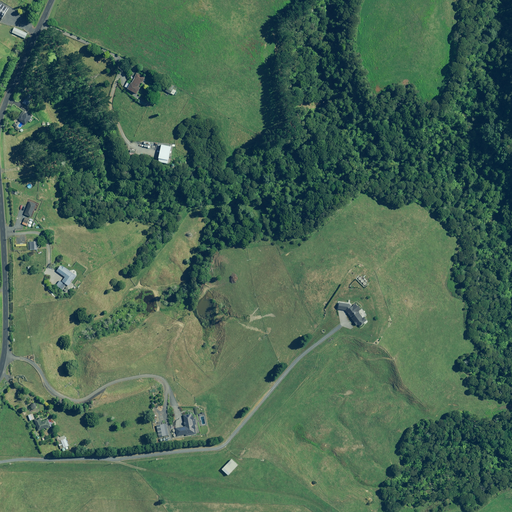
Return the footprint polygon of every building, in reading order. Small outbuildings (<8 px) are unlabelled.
[(28,33),(15,28),(13,33),(26,38),(28,33)] [(146,77),(137,73),(135,78),(132,83),(128,81),(125,87),(128,88),(128,89),(137,94),(141,88),(139,87),(142,82),(143,83),(146,77)] [(32,101),(27,98),(23,103),(28,106),(32,101)] [(20,120),(26,125),(29,121),(31,123),(34,119),(25,112),(21,117),(22,117),(20,120)] [(37,204),(30,201),(25,214),(31,217),(37,204)] [(38,249),(37,241),(30,242),(30,250),(38,249)] [(67,269),(62,265),(57,271),(66,277),(63,281),(69,286),(77,276),(67,269)] [(66,285),(60,281),(57,285),(63,290),(66,285)] [(18,400),(10,394),(7,399),(15,404),(18,400)] [(177,434),(177,436),(186,435),(186,436),(197,434),(196,428),(197,428),(196,424),(197,424),(195,415),(192,416),(192,414),(184,415),(186,426),(175,428),(176,432),(177,434)] [(51,420),(48,421),(48,420),(42,422),(40,418),(35,420),(39,431),(49,427),(50,428),(53,426),(53,424),(55,424),(54,421),(52,421),(51,420)] [(57,438),(61,449),(70,446),(66,435),(57,438)] [(238,465),(232,459),(223,469),(229,475),(238,465)]
